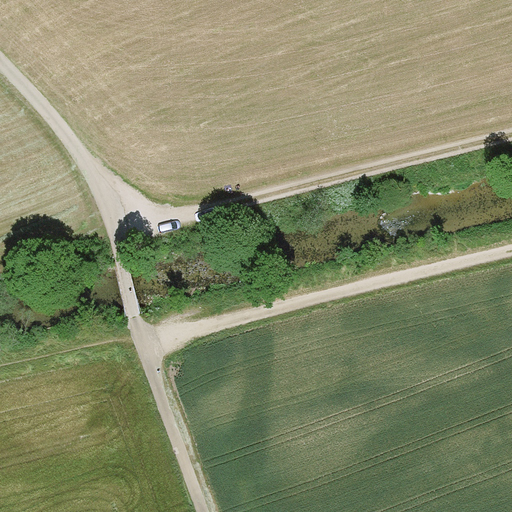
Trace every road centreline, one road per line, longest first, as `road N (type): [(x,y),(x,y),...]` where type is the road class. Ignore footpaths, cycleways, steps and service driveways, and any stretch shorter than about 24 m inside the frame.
road 1 (track): [(511,134),(119,230)]
road 2 (track): [(511,250),(137,326)]
road 3 (track): [(0,61),(97,181),(119,230),(137,326)]
road 4 (track): [(137,326),(206,511)]
